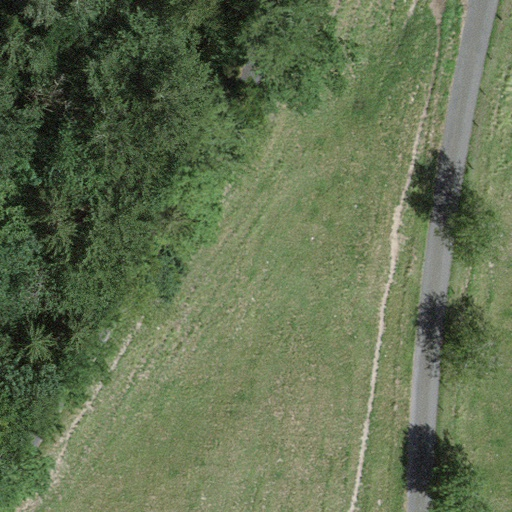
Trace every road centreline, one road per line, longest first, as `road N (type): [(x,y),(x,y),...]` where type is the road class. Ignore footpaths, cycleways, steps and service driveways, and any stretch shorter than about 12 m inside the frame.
road 1 (unclassified): [(278,0),(0,484)]
road 2 (unclassified): [(421,511),(434,281),(483,0)]
